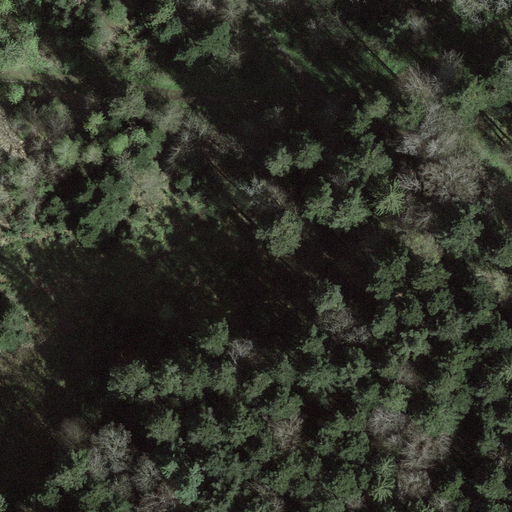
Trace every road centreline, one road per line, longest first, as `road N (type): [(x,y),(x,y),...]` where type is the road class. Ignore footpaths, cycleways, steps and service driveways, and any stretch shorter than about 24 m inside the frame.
road 1 (track): [(246,0),(316,104),(174,100),(0,76)]
road 2 (track): [(316,104),(346,107),(511,14)]
road 3 (track): [(346,107),(511,192)]
